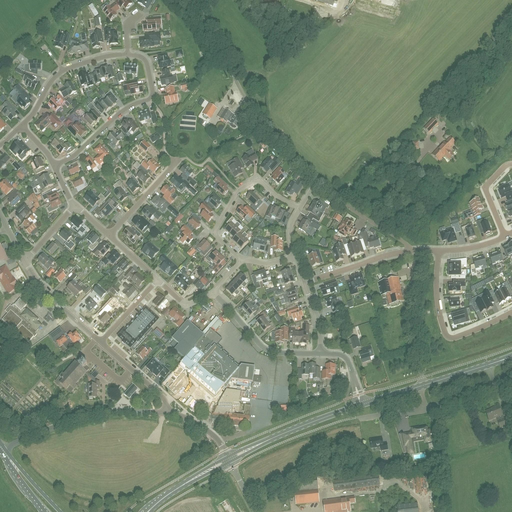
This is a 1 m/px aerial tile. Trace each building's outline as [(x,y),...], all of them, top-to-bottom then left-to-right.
[(114,0),(121,7),(123,5),(126,8),(127,8),(128,8),(129,7),(129,6),(132,4),(129,1),(130,0),(129,0),(114,0)] [(139,0),(138,3),(139,4),(139,5),(140,5),(140,6),(141,6),(142,7),(143,7),(144,7),(147,9),(152,0),(139,0)] [(99,15),(92,4),(89,7),(95,17),(99,15)] [(114,13),(115,12),(119,9),(115,4),(110,8),(109,7),(103,11),(110,20),(116,16),(114,13)] [(147,19),(147,23),(143,23),(144,31),(148,31),(148,32),(152,31),(156,30),(156,25),(161,25),(161,18),(147,19)] [(353,26),(329,18),(323,36),(347,43),(353,26)] [(118,44),(117,39),(118,39),(118,37),(117,36),(117,32),(109,33),(108,30),(105,30),(106,41),(110,41),(110,45),(118,44)] [(103,43),(102,38),(101,32),(94,33),(95,37),(90,38),(92,45),(93,49),(96,48),(97,49),(99,48),(99,47),(100,47),(99,44),(103,43)] [(66,47),(68,41),(70,35),(64,34),(63,38),(59,36),(55,47),(62,49),(63,46),(66,47)] [(145,35),(145,39),(140,39),(141,45),(143,47),(153,46),(153,41),(160,41),(160,34),(145,35)] [(300,51),(307,44),(300,37),(293,43),(300,51)] [(72,44),(71,46),(69,51),(70,52),(70,53),(71,54),(72,54),(73,54),(73,53),(76,54),(82,53),(82,51),(88,49),(87,43),(75,45),(72,44)] [(159,61),(158,61),(159,62),(158,62),(158,66),(159,66),(160,69),(164,68),(164,69),(167,68),(167,67),(174,66),(173,61),(170,62),(169,59),(168,59),(167,54),(158,56),(159,61)] [(41,70),(41,63),(30,63),(30,67),(25,67),(25,72),(33,74),(33,70),(41,70)] [(137,75),(138,66),(125,65),(124,74),(137,75)] [(107,67),(101,69),(101,70),(102,70),(104,78),(104,77),(108,76),(109,79),(115,77),(112,69),(112,67),(108,69),(107,67)] [(96,73),(93,75),(93,76),(96,84),(101,83),(100,80),(105,78),(104,77),(104,78),(102,70),(101,70),(101,69),(100,69),(96,70),(96,71),(95,71),(96,73)] [(161,79),(161,81),(161,82),(161,84),(162,85),(162,86),(166,85),(166,86),(170,85),(170,84),(173,83),(172,76),(170,77),(169,71),(162,72),(163,78),(161,79)] [(86,73),(78,76),(81,86),(86,84),(87,87),(90,86),(93,85),(91,80),(88,80),(87,76),(86,73)] [(32,77),(27,75),(24,80),(27,82),(25,86),(34,90),(37,84),(34,82),(35,79),(32,77)] [(142,85),(138,86),(137,82),(129,83),(123,84),(124,90),(128,89),(128,91),(130,90),(131,95),(136,94),(139,94),(139,93),(143,92),(142,89),(143,88),(143,86),(142,86),(142,85)] [(76,92),(71,83),(64,86),(65,88),(60,91),(64,98),(69,95),(70,96),(76,92)] [(30,104),(28,102),(31,99),(18,86),(14,90),(18,94),(12,99),(16,103),(17,102),(22,108),(23,107),(25,109),(30,104)] [(166,95),(164,95),(166,104),(178,101),(176,93),(174,93),(173,87),(167,89),(167,93),(168,93),(168,94),(167,95),(166,95)] [(105,101),(111,108),(111,109),(116,104),(115,103),(112,100),(115,97),(110,92),(105,96),(107,99),(105,101)] [(48,104),(49,105),(48,106),(51,108),(51,107),(56,112),(61,107),(60,106),(62,104),(63,105),(65,102),(60,96),(57,98),(58,100),(56,102),(53,99),(50,101),(51,102),(48,104)] [(95,104),(94,104),(96,106),(99,110),(102,114),(105,111),(106,112),(111,108),(105,101),(102,103),(100,100),(99,101),(95,104)] [(13,107),(7,102),(3,106),(7,110),(3,114),(6,117),(7,117),(11,121),(13,118),(14,118),(17,116),(10,109),(13,107)] [(210,104),(203,115),(210,119),(217,109),(210,104)] [(90,116),(96,122),(95,122),(96,123),(101,118),(100,117),(97,114),(99,112),(94,107),(90,111),(93,113),(90,116)] [(148,123),(150,124),(152,123),(153,125),(158,123),(155,113),(150,114),(149,110),(138,114),(140,123),(147,120),(148,123)] [(236,128),(237,127),(237,128),(240,123),(243,118),(236,114),(235,116),(226,110),(223,115),(220,113),(217,117),(220,119),(221,120),(224,122),(226,123),(227,121),(231,124),(230,125),(230,126),(230,127),(231,128),(233,129),(234,129),(235,129),(236,128)] [(50,124),(55,130),(61,124),(52,114),(49,118),(46,115),(35,125),(41,132),(50,124)] [(84,115),(80,119),(85,124),(87,122),(88,123),(91,126),(95,122),(96,122),(90,116),(89,115),(86,118),(84,115)] [(73,122),(72,121),(69,118),(68,118),(62,123),(67,128),(73,122)] [(132,120),(129,122),(127,120),(122,125),(128,132),(132,129),(135,132),(139,128),(135,124),(132,120)] [(425,129),(430,133),(432,131),(431,130),(435,126),(436,127),(438,124),(433,120),(425,129)] [(78,123),(75,127),(73,124),(68,129),(75,137),(78,134),(81,137),(82,136),(83,136),(84,135),(84,134),(86,132),(78,123)] [(216,128),(210,124),(207,129),(212,133),(216,128)] [(124,137),(120,132),(116,136),(113,133),(108,138),(115,146),(121,141),(120,141),(124,137)] [(56,149),(63,142),(65,141),(63,139),(63,138),(59,133),(51,141),(53,143),(51,145),(56,149)] [(153,143),(161,139),(158,134),(150,138),(153,143)] [(444,143),(441,146),(438,149),(445,155),(447,158),(449,156),(450,155),(451,153),(449,151),(451,149),(450,148),(455,142),(450,138),(445,143),(444,143)] [(60,154),(65,150),(67,152),(69,154),(68,155),(67,155),(70,153),(73,152),(75,150),(68,143),(66,145),(63,142),(56,149),(60,154)] [(150,148),(144,142),(140,147),(146,153),(150,148)] [(30,151),(25,146),(23,149),(18,143),(10,150),(14,153),(15,152),(20,157),(23,153),(25,156),(30,151)] [(99,165),(109,155),(100,146),(95,150),(100,155),(95,160),(99,165)] [(445,155),(438,149),(433,155),(439,161),(445,155)] [(252,162),(257,160),(254,154),(249,157),(249,156),(242,159),(247,168),(254,165),(252,162)] [(5,155),(1,159),(0,157),(0,168),(1,169),(6,164),(5,164),(10,159),(5,155)] [(86,159),(89,163),(93,169),(96,167),(89,157),(86,159)] [(41,163),(40,161),(41,161),(41,160),(41,159),(41,158),(40,158),(39,158),(36,159),(36,160),(33,162),(36,169),(34,170),(36,175),(45,171),(43,168),(44,167),(42,163),(41,163)] [(238,158),(232,161),(228,164),(230,168),(235,178),(242,174),(240,170),(238,166),(241,164),(238,158)] [(272,172),(280,164),(275,158),(272,162),(268,159),(260,167),(267,173),(270,170),(272,172)] [(155,173),(160,167),(152,160),(149,164),(145,161),(141,165),(147,170),(149,168),(155,173)] [(72,164),(74,167),(68,170),(71,176),(80,172),(78,168),(81,166),(78,161),(72,164)] [(145,174),(147,171),(136,162),(133,166),(141,173),(138,177),(145,183),(150,178),(145,174)] [(190,185),(193,188),(196,184),(189,177),(193,173),(186,166),(180,172),(187,178),(185,181),(190,185)] [(209,166),(203,171),(208,177),(214,171),(209,166)] [(278,185),(284,178),(281,175),(284,173),(279,168),(274,173),(277,175),(273,179),(278,185)] [(16,174),(21,179),(25,176),(24,175),(23,174),(21,172),(20,170),(16,174)] [(40,185),(50,180),(48,175),(41,178),(39,176),(34,178),(35,181),(38,180),(40,185)] [(133,193),(139,188),(135,183),(138,181),(133,175),(130,178),(132,181),(127,185),(133,193)] [(178,189),(180,190),(181,191),(184,188),(186,189),(188,191),(190,190),(193,188),(190,185),(185,181),(183,183),(176,177),(171,182),(178,189)] [(227,186),(221,179),(218,177),(214,181),(219,186),(216,190),(223,196),(228,190),(225,188),(227,186)] [(7,179),(2,183),(1,183),(0,184),(0,187),(2,190),(1,190),(6,195),(13,189),(8,184),(10,183),(7,179)] [(82,190),(88,186),(85,181),(82,182),(81,179),(72,183),(75,189),(80,186),(82,190)] [(40,185),(42,190),(40,192),(42,194),(47,192),(46,189),(53,186),(50,180),(40,185)] [(300,190),(303,186),(305,183),(299,180),(296,186),(292,183),(286,192),(292,196),(296,190),(299,192),(300,190)] [(122,191),(125,188),(120,181),(115,185),(117,188),(116,189),(118,191),(115,194),(121,202),(127,197),(122,191)] [(511,189),(510,191),(509,186),(508,185),(506,186),(506,185),(502,186),(503,187),(498,189),(499,191),(498,192),(500,196),(501,196),(502,198),(506,196),(507,200),(511,198),(511,189)] [(166,201),(170,205),(174,201),(170,197),(174,193),(167,186),(161,192),(168,198),(166,201)] [(495,200),(500,198),(497,189),(492,191),(495,200)] [(13,207),(21,200),(18,197),(20,195),(15,190),(11,194),(14,197),(8,202),(13,207)] [(50,203),(59,198),(56,192),(50,196),(48,193),(42,196),(44,201),(47,199),(48,200),(49,200),(51,202),(50,203)] [(84,199),(93,207),(99,201),(102,204),(111,194),(109,192),(104,197),(101,194),(98,198),(91,192),(84,199)] [(214,193),(210,197),(212,200),(208,204),(212,209),(214,207),(216,209),(221,205),(216,200),(219,198),(214,193)] [(263,199),(257,193),(255,196),(252,193),(247,198),(249,200),(248,201),(254,207),(259,200),(261,202),(263,199)] [(37,200),(35,194),(32,195),(29,198),(31,203),(37,200)] [(174,208),(170,205),(166,201),(164,203),(157,197),(152,203),(159,209),(162,206),(166,209),(167,209),(171,212),(174,208)] [(50,203),(51,206),(49,206),(50,207),(47,209),(49,214),(56,210),(54,208),(61,205),(58,199),(59,198),(50,203)] [(473,202),(470,204),(472,210),(471,211),(472,213),(467,215),(469,219),(474,217),(480,214),(479,211),(483,209),(478,198),(473,200),(473,202)] [(114,203),(110,199),(100,209),(99,208),(95,212),(97,213),(96,214),(99,217),(99,216),(102,218),(103,216),(106,219),(114,210),(110,206),(111,205),(113,206),(115,204),(118,206),(119,205),(116,202),(114,203)] [(314,201),(311,206),(320,212),(323,206),(328,209),(329,206),(324,203),(322,206),(314,201)] [(208,222),(213,217),(210,214),(213,212),(204,203),(200,208),(204,212),(201,216),(208,222)] [(16,216),(21,221),(31,212),(23,204),(16,211),(18,214),(16,216)] [(251,219),(255,214),(247,206),(244,209),(242,207),(237,212),(244,219),(248,215),(251,219)] [(273,208),(270,207),(266,217),(269,218),(275,220),(276,219),(280,210),(280,209),(279,209),(280,208),(279,208),(276,206),(275,206),(275,207),(274,207),(273,208)] [(317,217),(320,212),(311,206),(308,212),(315,216),(313,219),(319,223),(321,220),(317,217)] [(162,216),(157,212),(155,214),(150,209),(148,207),(143,213),(150,220),(153,216),(158,220),(162,216)] [(280,210),(276,219),(280,220),(278,223),(284,225),(286,219),(283,218),(285,213),(285,212),(285,211),(281,210),(280,210)] [(196,230),(200,225),(195,220),(198,218),(194,214),(190,218),(192,220),(189,223),(196,230)] [(229,234),(239,224),(237,222),(234,225),(232,223),(234,220),(232,217),(228,222),(230,224),(225,229),(229,234)] [(81,222),(76,218),(72,223),(71,223),(74,226),(79,230),(76,233),(82,237),(87,232),(81,227),(83,224),(86,221),(84,219),(81,222)] [(148,228),(150,225),(143,218),(141,221),(138,218),(133,223),(142,231),(146,226),(148,228)] [(31,223),(31,224),(27,220),(23,225),(26,228),(25,230),(29,234),(30,233),(33,236),(38,232),(35,229),(36,228),(31,223)] [(305,233),(309,226),(313,229),(314,227),(319,230),(321,227),(316,224),(311,220),(309,223),(304,221),(299,229),(305,233)] [(341,229),(340,230),(339,232),(345,236),(347,232),(353,236),(356,231),(354,229),(350,227),(352,224),(347,220),(345,223),(343,222),(340,228),(341,229)] [(484,235),(486,234),(486,235),(490,234),(490,233),(491,232),(490,228),(491,228),(489,223),(488,223),(487,223),(483,224),(482,221),(476,223),(478,229),(482,228),(484,233),(484,235)] [(164,225),(169,234),(172,233),(170,229),(173,228),(170,222),(164,225)] [(232,240),(239,233),(241,231),(238,228),(241,226),(239,224),(229,234),(234,238),(232,240)] [(448,241),(448,243),(456,241),(454,232),(460,230),(460,232),(458,224),(451,226),(452,229),(440,233),(443,241),(446,240),(447,239),(448,240),(448,241)] [(184,233),(182,236),(181,237),(182,239),(180,241),(183,244),(185,241),(188,244),(193,240),(190,237),(192,234),(190,231),(185,226),(181,230),(184,233)] [(467,233),(468,237),(469,239),(469,240),(472,239),(472,238),(475,237),(472,228),(468,229),(467,226),(461,228),(463,234),(467,233)] [(139,238),(142,235),(135,229),(133,231),(129,228),(124,234),(131,240),(136,235),(139,238)] [(361,233),(363,239),(365,247),(365,248),(369,247),(369,250),(373,248),(373,249),(381,247),(378,239),(376,239),(376,237),(369,239),(368,234),(368,233),(363,230),(361,233)] [(71,251),(75,246),(69,240),(72,237),(65,231),(60,237),(66,243),(64,245),(71,251)] [(99,239),(96,237),(97,236),(93,233),(90,236),(91,237),(87,241),(91,244),(88,248),(93,251),(98,246),(95,243),(99,239)] [(237,244),(246,234),(244,233),(242,235),(239,233),(232,240),(237,244)] [(241,248),(248,241),(245,238),(248,236),(246,234),(237,244),(241,248)] [(259,251),(261,242),(258,242),(258,239),(253,237),(252,243),(255,243),(253,250),(259,251)] [(282,252),(283,242),(278,242),(278,237),(272,237),(272,244),(275,244),(275,251),(275,252),(282,252)] [(354,244),(357,256),(364,254),(362,248),(365,247),(363,239),(359,241),(360,242),(354,244)] [(270,247),(270,241),(265,240),(264,243),(261,242),(259,251),(265,252),(266,246),(270,247)] [(205,250),(208,247),(210,246),(204,241),(198,248),(202,251),(200,253),(204,257),(207,253),(205,250)] [(152,259),(159,252),(150,243),(142,251),(145,255),(146,254),(152,259)] [(63,252),(65,250),(59,244),(56,247),(53,244),(47,251),(53,257),(59,250),(62,253),(63,252)] [(103,257),(110,249),(105,244),(98,251),(96,249),(92,253),(97,257),(100,254),(103,257)] [(346,255),(344,249),(342,244),(336,246),(337,250),(333,252),(336,262),(343,260),(342,256),(346,255)] [(351,257),(357,256),(354,244),(348,246),(347,244),(344,246),(346,253),(349,252),(351,257)] [(508,246),(503,248),(507,257),(511,254),(511,252),(509,246),(508,246)] [(195,251),(192,247),(187,252),(191,256),(196,251),(195,251)] [(318,260),(321,259),(319,251),(310,249),(312,254),(309,255),(313,267),(320,265),(318,260)] [(212,265),(221,256),(216,252),(212,257),(209,254),(205,259),(209,263),(211,261),(214,263),(211,265),(212,265)] [(494,254),(497,263),(503,261),(500,252),(494,254)] [(102,262),(100,264),(99,265),(101,267),(104,264),(106,266),(110,262),(113,265),(120,258),(115,253),(112,256),(109,254),(102,262)] [(492,265),(497,263),(494,254),(489,256),(492,265)] [(50,267),(54,262),(50,258),(48,260),(43,255),(38,261),(44,267),(47,270),(50,267)] [(171,277),(177,270),(171,265),(172,263),(164,256),(160,260),(165,264),(161,269),(163,271),(164,271),(171,277)] [(224,261),(225,260),(221,256),(212,265),(214,267),(212,270),(216,274),(226,263),(224,261)] [(448,268),(449,270),(461,270),(461,266),(464,266),(464,263),(467,263),(466,259),(455,260),(455,263),(448,263),(448,264),(448,268)] [(120,280),(124,276),(125,274),(123,272),(129,266),(124,261),(121,264),(120,262),(114,269),(118,273),(121,270),(123,272),(118,278),(120,280)] [(75,269),(74,268),(73,267),(71,265),(70,266),(68,264),(65,267),(69,271),(70,270),(71,272),(73,275),(77,271),(75,269)] [(19,288),(9,272),(5,266),(0,269),(0,281),(8,295),(19,288)] [(182,285),(189,278),(186,275),(188,271),(184,267),(179,272),(182,275),(175,282),(180,287),(182,285)] [(134,271),(131,268),(125,274),(124,276),(127,279),(129,276),(133,279),(132,280),(139,287),(145,281),(137,274),(135,276),(132,273),(134,271)] [(60,283),(66,277),(63,274),(65,272),(62,269),(60,271),(61,272),(55,278),(60,283)] [(283,279),(292,276),(290,270),(285,272),(283,269),(277,271),(279,276),(282,275),(283,279)] [(461,270),(449,270),(449,272),(448,272),(448,275),(449,275),(449,276),(456,276),(456,279),(465,279),(465,276),(461,276),(461,270)] [(262,281),(263,285),(272,282),(270,276),(267,277),(265,271),(259,273),(262,281)] [(253,282),(255,287),(255,289),(261,288),(259,282),(262,281),(259,273),(254,275),(256,281),(253,282)] [(237,278),(246,286),(248,284),(245,282),(247,280),(241,274),(237,278)] [(365,285),(364,282),(363,279),(364,278),(362,275),(361,275),(361,274),(349,278),(351,282),(347,283),(351,295),(358,293),(356,288),(365,285)] [(283,290),(289,288),(290,288),(288,284),(294,282),(292,276),(283,279),(280,280),(283,290)] [(192,284),(195,287),(198,289),(202,284),(197,279),(194,282),(189,278),(182,285),(180,287),(186,292),(192,284)] [(234,283),(239,288),(242,285),(244,288),(246,286),(237,278),(234,283)] [(389,305),(404,301),(403,296),(404,296),(403,291),(402,291),(398,278),(378,283),(381,295),(386,294),(389,305)] [(453,280),(453,284),(449,284),(449,292),(455,292),(455,293),(459,293),(459,292),(461,292),(460,287),(465,287),(465,280),(453,280)] [(71,294),(78,287),(82,283),(79,281),(76,285),(73,283),(66,289),(69,291),(68,292),(70,294),(71,294)] [(324,285),(325,288),(321,289),(322,290),(321,291),(322,293),(323,293),(323,296),(334,292),(333,288),(337,287),(335,281),(324,285)] [(505,288),(499,291),(500,291),(500,292),(500,291),(505,301),(507,300),(508,300),(511,298),(510,297),(507,292),(511,290),(506,282),(503,284),(505,288)] [(237,290),(239,288),(234,283),(230,287),(238,294),(240,293),(237,290)] [(128,299),(136,291),(130,286),(129,287),(126,284),(123,287),(126,290),(123,293),(128,299)] [(78,287),(71,294),(76,298),(83,292),(86,295),(91,290),(88,287),(87,289),(84,286),(81,289),(78,287)] [(101,298),(106,293),(98,286),(93,291),(101,298)] [(238,294),(230,287),(226,290),(232,296),(234,293),(237,296),(238,294)] [(284,300),(297,296),(297,295),(298,295),(298,294),(297,291),(296,290),(295,289),(290,291),(289,288),(283,290),(282,290),(284,294),(284,296),(283,296),(284,300)] [(492,290),(489,292),(492,297),(493,300),(496,299),(499,303),(499,305),(502,304),(503,304),(503,303),(506,302),(505,302),(505,301),(500,291),(500,292),(494,294),(492,290)] [(485,298),(482,300),(487,310),(493,307),(491,304),(494,302),(493,300),(492,297),(489,292),(489,291),(483,294),(485,298)] [(158,308),(161,305),(162,303),(166,300),(158,293),(156,296),(159,298),(153,304),(158,308)] [(298,302),(298,301),(299,301),(299,300),(298,297),(297,296),(296,296),(297,296),(284,300),(287,309),(294,307),(293,304),(298,302)] [(454,300),(450,300),(449,300),(450,307),(451,307),(451,308),(455,308),(455,307),(460,307),(459,300),(462,299),(462,296),(454,296),(454,299),(454,300)] [(86,308),(90,312),(97,305),(90,298),(86,302),(87,304),(86,305),(88,307),(86,308)] [(246,313),(253,307),(249,303),(252,300),(250,298),(245,302),(247,304),(242,308),(246,313)] [(286,310),(281,312),(275,298),(272,299),(278,317),(287,314),(286,310)] [(336,298),(325,301),(325,302),(324,302),(326,306),(327,305),(327,308),(331,306),(333,313),(340,311),(338,304),(336,298)] [(476,298),(472,300),(473,306),(473,307),(476,305),(479,309),(481,313),(486,310),(487,310),(482,300),(478,302),(476,298)] [(28,343),(34,337),(34,338),(37,335),(35,333),(38,330),(37,328),(41,324),(37,321),(39,320),(33,314),(32,315),(26,310),(24,308),(27,305),(20,299),(12,308),(10,306),(5,311),(8,314),(2,320),(2,321),(3,320),(8,325),(8,326),(14,331),(13,331),(14,331),(14,330),(17,332),(16,332),(28,343)] [(110,308),(107,305),(103,310),(105,313),(99,320),(104,324),(106,322),(107,322),(110,318),(113,316),(108,311),(110,308)] [(261,312),(259,309),(256,305),(253,307),(246,313),(250,317),(255,313),(257,315),(261,312)] [(118,337),(123,342),(122,343),(124,345),(125,344),(130,349),(131,348),(134,351),(146,337),(144,335),(159,319),(146,307),(125,331),(124,330),(118,337)] [(302,320),(301,317),(303,316),(301,310),(298,310),(297,307),(287,311),(289,317),(292,316),(293,320),(296,319),(297,322),(302,320)] [(181,321),(184,317),(175,308),(170,314),(177,321),(174,323),(179,328),(183,323),(181,321)] [(203,333),(209,326),(207,322),(209,323),(216,313),(217,312),(218,311),(215,309),(213,309),(211,313),(210,314),(207,317),(208,319),(204,322),(206,326),(204,327),(201,331),(203,333)] [(453,320),(455,325),(463,323),(465,322),(464,317),(468,316),(466,309),(456,312),(458,316),(453,317),(454,320),(453,320)] [(261,327),(267,322),(270,320),(264,312),(260,315),(262,318),(257,322),(261,327)] [(203,333),(210,339),(224,324),(218,318),(203,333)] [(172,338),(174,340),(170,344),(169,345),(184,358),(192,350),(204,336),(195,327),(191,324),(188,321),(184,325),(177,332),(172,338)] [(269,325),(267,322),(261,327),(264,332),(269,328),(272,331),(276,328),(272,322),(269,325)] [(303,333),(300,333),(300,344),(301,344),(302,345),(304,345),(305,344),(306,344),(307,341),(309,342),(309,326),(303,326),(303,333)] [(276,332),(276,341),(276,343),(284,343),(284,341),(288,341),(288,334),(288,328),(281,328),(281,329),(281,332),(276,332)] [(157,329),(153,333),(160,339),(164,335),(157,329)] [(300,344),(300,333),(295,333),(295,330),(290,329),(290,336),(293,337),(293,343),(295,343),(296,344),(298,344),(299,344),(300,344)] [(65,343),(69,347),(72,345),(71,345),(73,343),(74,345),(78,342),(79,343),(81,342),(81,341),(80,340),(81,340),(78,337),(79,336),(78,336),(79,335),(77,333),(76,333),(73,335),(71,334),(68,336),(69,337),(66,339),(63,335),(57,342),(60,347),(65,343)] [(182,377),(184,379),(205,356),(205,357),(202,361),(214,372),(211,378),(224,386),(232,378),(253,381),(255,367),(241,365),(239,368),(218,350),(220,348),(213,341),(212,342),(205,336),(180,365),(179,364),(174,370),(177,373),(182,377)] [(351,339),(353,345),(359,343),(357,337),(351,339)] [(151,350),(149,348),(146,351),(142,347),(136,354),(142,360),(146,356),(151,350)] [(370,347),(362,350),(363,354),(360,355),(362,363),(370,360),(369,355),(373,354),(370,347)] [(175,359),(171,363),(175,366),(182,358),(176,353),(173,357),(175,359)] [(85,374),(87,372),(89,370),(86,367),(87,365),(83,361),(81,363),(78,360),(76,362),(75,361),(75,362),(73,365),(71,364),(71,365),(72,366),(70,369),(69,367),(68,368),(70,369),(67,372),(66,371),(67,372),(64,375),(62,373),(59,377),(56,381),(71,393),(74,390),(77,387),(75,385),(78,382),(79,383),(78,382),(81,379),(82,380),(81,379),(83,376),(85,377),(84,375),(85,374)] [(161,367),(158,364),(153,360),(150,363),(149,365),(146,368),(150,372),(152,374),(157,377),(159,374),(164,378),(170,372),(163,366),(161,367)] [(309,364),(309,365),(309,374),(313,375),(313,379),(320,379),(320,373),(320,368),(316,368),(316,365),(309,364)] [(309,375),(309,374),(309,365),(302,365),(302,373),(298,373),(298,379),(302,379),(302,375),(309,375)] [(335,375),(335,365),(326,365),(326,372),(323,372),(323,379),(330,379),(330,375),(335,375)] [(93,398),(96,398),(98,399),(98,390),(99,390),(99,382),(97,382),(88,373),(87,372),(85,374),(93,382),(93,386),(89,386),(88,398),(89,398),(89,399),(93,399),(93,398)] [(129,399),(134,394),(135,396),(137,393),(135,392),(138,390),(132,385),(124,395),(129,399)] [(241,391),(226,389),(218,403),(218,407),(216,407),(213,415),(224,416),(223,423),(225,424),(225,425),(243,427),(243,424),(248,425),(250,412),(251,405),(244,405),(243,411),(245,412),(244,416),(235,415),(235,411),(239,412),(240,404),(239,403),(241,391)] [(190,407),(192,405),(194,407),(194,408),(197,410),(200,412),(201,410),(206,402),(200,398),(201,398),(200,397),(200,398),(199,397),(194,392),(186,400),(185,402),(187,404),(190,407)] [(216,407),(220,399),(215,396),(210,403),(216,407)] [(63,407),(74,403),(72,398),(61,402),(63,407)] [(500,428),(511,424),(509,417),(503,419),(498,406),(493,408),(493,409),(485,412),(489,421),(498,417),(499,420),(497,421),(500,428)] [(407,446),(408,453),(413,452),(413,449),(414,449),(412,438),(424,436),(425,442),(432,440),(430,430),(427,430),(427,428),(419,430),(418,428),(412,429),(413,433),(410,434),(410,433),(403,434),(405,446),(407,446)] [(376,440),(370,441),(371,449),(381,447),(381,451),(388,450),(387,443),(383,444),(382,438),(376,439),(376,440)] [(334,491),(380,485),(378,475),(333,481),(334,491)] [(318,487),(317,484),(316,476),(296,478),(297,489),(318,487)] [(296,505),(319,502),(318,489),(294,492),(296,505)] [(349,504),(355,503),(354,497),(323,501),(324,511),(347,511),(350,511),(349,504)]
